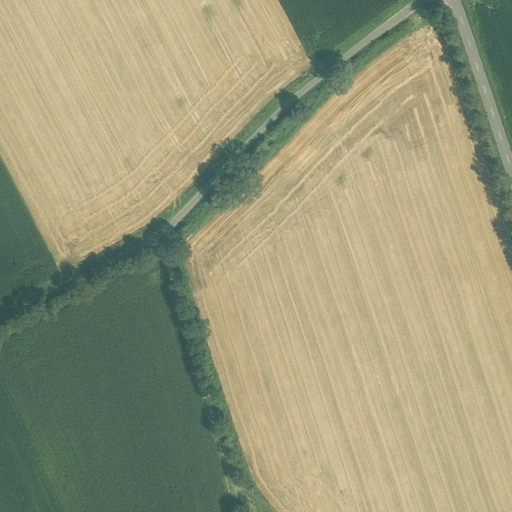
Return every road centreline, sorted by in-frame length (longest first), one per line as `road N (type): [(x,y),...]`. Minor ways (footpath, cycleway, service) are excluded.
road 1 (unclassified): [(0,321),(161,233),(292,99),(419,0)]
road 2 (track): [(161,233),(238,491)]
road 3 (tertiary): [(511,171),(454,0)]
